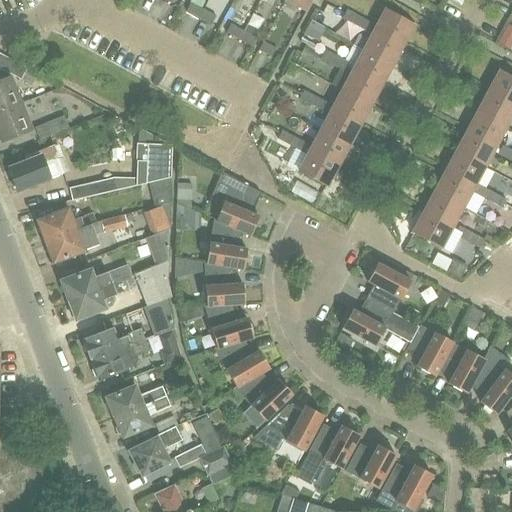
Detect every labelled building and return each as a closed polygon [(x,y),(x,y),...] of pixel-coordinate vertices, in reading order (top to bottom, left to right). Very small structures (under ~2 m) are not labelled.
[(312,0),(287,0),(307,10),(312,0)] [(198,18),(203,10),(190,3),(186,11),(198,18)] [(203,10),(198,18),(211,25),(215,16),(203,10)] [(355,25),(359,17),(347,10),(342,18),(355,25)] [(375,30),(403,45),(414,25),(386,10),(375,30)] [(359,17),(355,25),(367,32),(372,24),(359,17)] [(509,51),(510,50),(511,45),(511,26),(508,24),(497,43),(497,44),(509,51)] [(239,39),(243,31),(230,25),(226,33),(239,39)] [(392,66),(403,45),(375,30),(364,50),(392,66)] [(243,31),(239,39),(251,46),(255,38),(243,31)] [(263,42),(259,50),(271,57),(276,49),(263,42)] [(333,65),(337,57),(325,50),(321,58),(333,65)] [(381,86),(392,66),(364,50),(353,71),(381,86)] [(27,68),(0,53),(0,68),(21,80),(27,68)] [(337,57),(333,65),(346,72),(350,64),(337,57)] [(370,106),(381,86),(353,71),(342,91),(370,106)] [(489,92),(511,104),(511,77),(500,71),(489,92)] [(0,112),(21,104),(10,78),(0,81),(0,112)] [(312,105),(316,97),(303,90),(299,99),(312,105)] [(359,126),(370,106),(342,91),(331,111),(359,126)] [(506,127),(511,115),(511,104),(489,92),(478,112),(506,127)] [(31,130),(25,114),(44,106),(40,96),(21,104),(0,112),(0,139),(1,142),(31,130)] [(316,97),(312,105),(324,112),(328,104),(316,97)] [(349,146),(359,126),(331,111),(321,131),(349,146)] [(495,147),(506,127),(478,112),(467,132),(495,147)] [(62,115),(33,127),(38,139),(67,127),(62,115)] [(290,145),(294,137),(282,131),(277,139),(290,145)] [(338,166),(349,146),(321,131),(310,151),(338,166)] [(484,167),(495,147),(467,132),(456,152),(484,167)] [(294,137),(290,145),(302,152),(307,144),(294,137)] [(63,175),(57,159),(59,158),(54,145),(24,157),(26,161),(8,168),(13,179),(11,182),(13,188),(17,189),(18,192),(49,180),(63,175)] [(171,177),(172,145),(148,145),(147,161),(139,161),(138,185),(146,183),(148,183),(171,177)] [(511,161),(511,158),(511,151),(503,146),(498,154),(511,161)] [(327,187),(338,166),(310,151),(299,172),(327,187)] [(473,187),(484,167),(456,152),(445,172),(473,187)] [(242,231),(242,233),(250,236),(258,217),(252,214),(261,193),(221,172),(210,198),(223,203),(216,220),(242,231)] [(445,172),(435,192),(463,207),(474,214),(483,198),(477,194),(479,190),(473,187),(445,172)] [(153,206),(169,201),(170,178),(171,178),(171,177),(148,183),(153,206)] [(113,179),(68,190),(71,201),(116,190),(113,179)] [(479,190),(477,194),(483,198),(489,201),(493,193),(481,186),(479,190)] [(452,228),(463,207),(435,192),(424,213),(452,228)] [(493,193),(489,201),(501,208),(506,200),(493,193)] [(193,201),(180,201),(180,206),(193,211),(193,201)] [(46,242),(96,223),(92,213),(72,221),(68,210),(38,221),(39,225),(38,228),(40,233),(43,235),(46,242)] [(424,213),(413,233),(441,248),(452,254),(461,237),(455,235),(457,230),(452,228),(424,213)] [(125,215),(100,221),(104,234),(128,227),(125,215)] [(190,218),(176,218),(176,228),(190,229),(190,218)] [(242,231),(216,220),(213,219),(209,244),(209,243),(206,263),(234,267),(234,269),(243,270),(247,250),(240,249),(242,233),(242,231)] [(79,239),(99,232),(96,223),(46,242),(49,249),(47,252),(49,257),(54,262),(83,250),(79,239)] [(457,230),(455,235),(461,237),(467,241),(472,233),(459,226),(457,230)] [(154,267),(168,261),(169,230),(144,239),(154,267)] [(472,233),(467,241),(480,248),(484,240),(472,233)] [(466,265),(455,259),(446,274),(457,281),(466,265)] [(167,298),(167,299),(170,298),(166,280),(168,261),(154,267),(132,276),(136,287),(139,286),(146,306),(167,298)] [(234,267),(206,263),(203,262),(205,287),(206,306),(204,306),(204,308),(235,305),(244,305),(243,284),(236,285),(234,269),(234,267)] [(365,299),(392,314),(400,300),(410,282),(377,264),(367,282),(373,285),(365,299)] [(68,301),(131,276),(127,265),(93,278),(90,270),(61,281),(62,284),(60,287),(62,292),(66,294),(68,301)] [(114,295),(126,290),(135,287),(131,276),(68,301),(71,308),(70,311),(71,316),(75,317),(76,320),(105,309),(105,308),(112,305),(115,298),(114,295)] [(448,295),(438,290),(432,301),(441,306),(448,295)] [(173,329),(167,299),(167,298),(146,306),(142,307),(153,337),(173,329)] [(418,328),(392,314),(365,299),(358,314),(352,310),(342,328),(375,347),(385,328),(410,342),(418,328)] [(215,350),(244,341),(253,338),(247,319),(240,321),(235,305),(204,308),(211,330),(210,330),(216,348),(214,349),(215,350)] [(472,307),(466,318),(477,324),(483,313),(472,307)] [(187,308),(177,309),(179,317),(180,323),(190,320),(187,308)] [(452,343),(453,343),(434,333),(434,334),(419,326),(405,353),(419,360),(416,367),(434,377),(438,370),(452,343)] [(91,360),(144,340),(140,330),(116,339),(113,329),(84,341),(85,343),(83,347),(85,352),(88,353),(91,360)] [(172,333),(161,337),(167,351),(163,352),(167,364),(181,359),(172,333)] [(339,334),(334,342),(348,349),(352,341),(339,334)] [(97,377),(99,380),(128,369),(128,368),(135,366),(139,359),(137,355),(148,351),(144,340),(91,360),(94,367),(93,370),(94,376),(97,377)] [(235,389),(262,374),(269,369),(259,351),(253,355),(244,341),(215,350),(226,370),(236,387),(234,388),(235,389)] [(466,351),(452,343),(438,370),(451,378),(448,384),(466,394),(470,387),(471,387),(485,361),(483,360),(466,351)] [(485,361),(471,387),(484,397),(480,402),(496,415),(511,393),(511,375),(504,370),(501,374),(498,371),(506,359),(490,347),(483,360),(485,361)] [(136,377),(139,385),(149,380),(146,373),(136,377)] [(262,374),(235,389),(250,406),(243,413),(257,428),(265,421),(292,395),(278,380),(273,385),(262,374)] [(114,418),(166,396),(162,386),(139,396),(135,386),(106,398),(107,401),(106,404),(108,409),(111,410),(114,418)] [(121,435),(122,438),(151,426),(147,416),(170,406),(166,396),(114,418),(117,426),(116,429),(118,434),(121,435)] [(287,405),(253,438),(276,451),(282,440),(286,442),(304,452),(323,416),(305,407),(301,413),(287,405)] [(219,409),(209,415),(216,426),(225,418),(219,409)] [(153,424),(158,435),(175,427),(177,426),(172,416),(153,424)] [(341,470),(359,436),(341,426),(337,432),(323,424),(308,451),(323,459),(323,460),(341,470)] [(156,438),(129,451),(134,462),(133,465),(137,472),(140,472),(142,476),(169,462),(163,450),(182,441),(175,427),(158,435),(156,436),(156,438)] [(41,457),(15,456),(0,456),(0,454),(0,439),(0,511),(32,511),(33,487),(40,487),(41,457)] [(173,458),(178,468),(205,456),(199,444),(173,458)] [(359,479),(377,489),(395,456),(377,446),(374,452),(359,444),(344,471),(359,479)] [(200,459),(208,475),(231,464),(223,448),(200,459)] [(396,464),(375,501),(390,509),(394,501),(414,511),(416,510),(421,501),(419,499),(432,475),(414,466),(410,472),(396,464)] [(443,491),(433,485),(432,484),(426,495),(442,504),(443,491)] [(191,511),(187,511),(173,485),(154,494),(163,510),(166,508),(167,511),(199,511),(198,508),(191,511)] [(511,491),(485,490),(484,489),(482,508),(511,510),(511,491)] [(302,511),(306,503),(296,500),(293,499),(288,511),(302,511)] [(333,511),(334,511),(306,503),(302,511),(333,511)]
